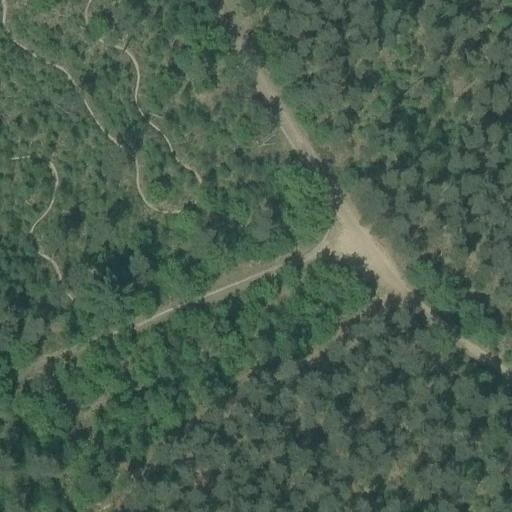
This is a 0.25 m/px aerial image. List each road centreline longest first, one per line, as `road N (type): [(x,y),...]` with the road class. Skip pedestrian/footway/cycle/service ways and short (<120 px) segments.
road 1 (track): [(212,0),(354,239)]
road 2 (track): [(354,239),(441,325),(511,380)]
